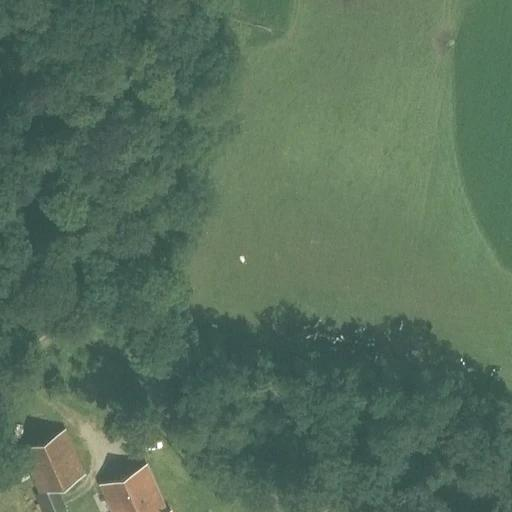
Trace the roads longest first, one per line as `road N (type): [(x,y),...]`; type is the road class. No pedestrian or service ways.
road 1 (track): [(511,509),(213,435),(83,428),(18,376)]
road 2 (track): [(18,376),(134,279),(191,0)]
